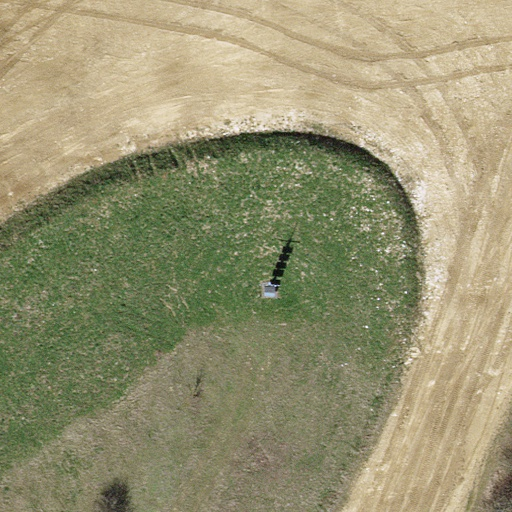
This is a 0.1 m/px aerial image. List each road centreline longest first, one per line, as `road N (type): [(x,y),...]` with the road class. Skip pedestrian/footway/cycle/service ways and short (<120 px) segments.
road 1 (track): [(511,249),(393,511)]
road 2 (track): [(236,0),(0,152)]
